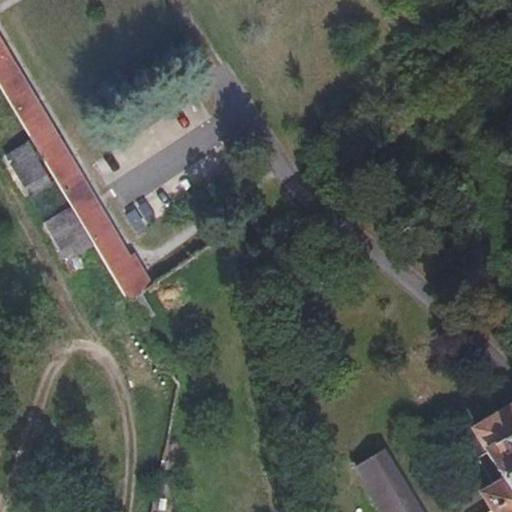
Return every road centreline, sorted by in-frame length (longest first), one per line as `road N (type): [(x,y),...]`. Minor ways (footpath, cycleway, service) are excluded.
road 1 (track): [(511,386),(287,174),(171,0)]
road 2 (track): [(0,23),(110,214),(141,239),(176,240),(280,164)]
